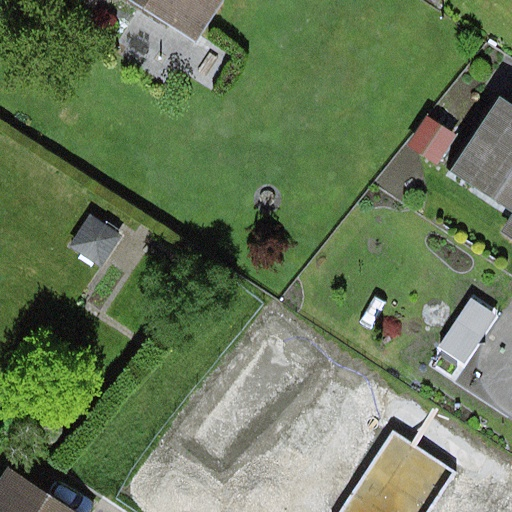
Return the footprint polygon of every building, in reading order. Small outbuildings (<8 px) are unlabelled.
[(180,0),(226,32),(248,0),(180,0)] [(440,1),(438,0),(422,0),(419,7),(433,14),(440,1)] [(511,100),(455,182),(498,211),(486,228),(511,246),(511,100)] [(119,249),(89,230),(74,255),(103,274),(119,249)] [(78,511),(40,487),(23,511),(78,511)]
